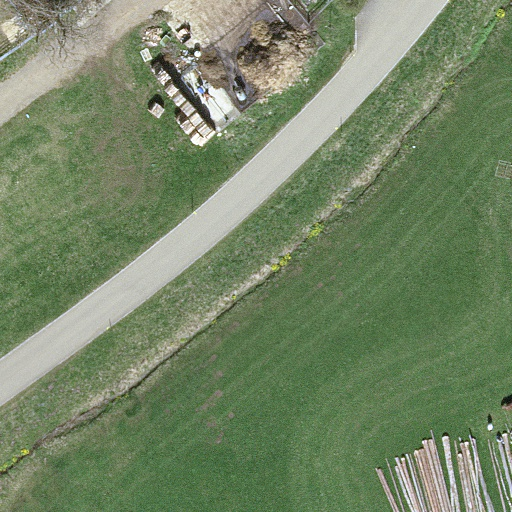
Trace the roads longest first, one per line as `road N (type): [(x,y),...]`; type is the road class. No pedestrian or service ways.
road 1 (unclassified): [(417,0),(299,142),(217,218),(105,313),(0,385)]
road 2 (track): [(163,0),(0,123)]
